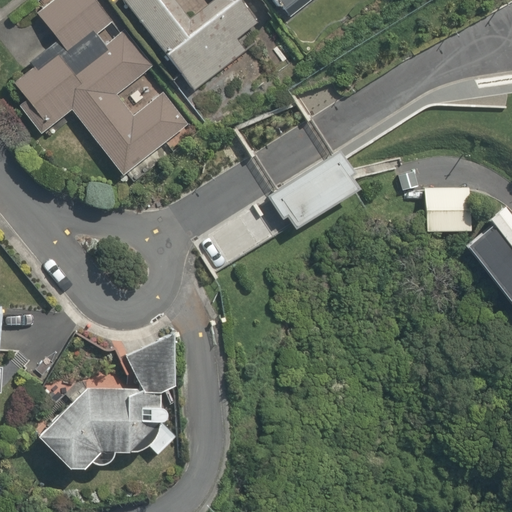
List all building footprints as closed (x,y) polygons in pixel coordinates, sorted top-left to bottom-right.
[(120,178),(190,125),(165,93),(135,115),(118,92),(148,70),(120,33),(108,42),(98,29),(110,20),(95,0),(48,0),(31,13),(55,44),(8,80),(47,131),(71,113),(120,178)] [(201,0),(186,13),(175,0),(118,0),(188,90),(246,46),(239,37),(264,17),(251,0),(201,0)] [(271,0),(282,15),(302,0),(271,0)] [(352,170),(337,147),(329,151),(271,189),(263,194),(264,196),(278,217),(282,214),(288,224),(290,227),(354,186),(346,173),(349,172),(352,170)] [(422,228),(466,228),(466,185),(421,185),(422,228)] [(485,220),(457,240),(511,312),(511,221),(497,202),(481,214),(485,220)] [(167,408),(159,409),(158,394),(173,386),(174,329),(124,354),(143,391),(90,383),(35,437),(66,469),(79,468),(88,459),(101,462),(111,451),(114,449),(116,450),(117,450),(119,450),(121,450),(122,450),(124,450),(125,450),(127,450),(128,450),(130,450),(132,449),(133,449),(135,448),(136,448),(137,447),(139,446),(140,446),(142,445),(142,444),(153,454),(171,434),(164,427),(166,420),(167,408)]
